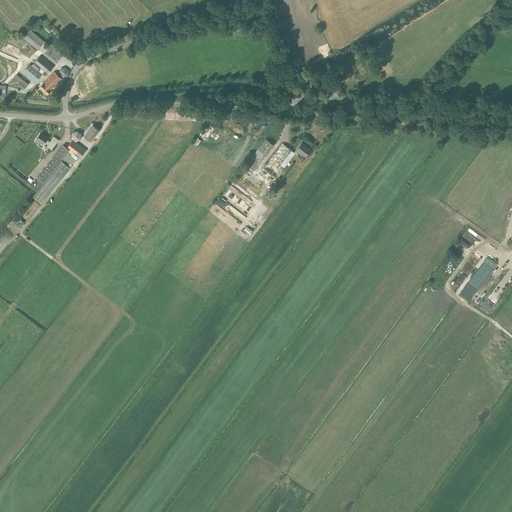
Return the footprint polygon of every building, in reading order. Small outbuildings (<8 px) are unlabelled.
[(22,37),(38,49),(44,41),(29,28),(22,37)] [(64,54),(52,45),(44,54),(56,64),(59,60),(64,54)] [(40,55),(34,62),(48,73),(53,67),(40,55)] [(35,82),(42,74),(29,63),(22,72),(35,82)] [(39,87),(47,94),(55,86),(59,82),(62,79),(55,71),(39,87)] [(20,81),(18,85),(25,90),(28,84),(16,74),(15,76),(20,81)] [(329,81),(327,75),(321,77),(322,79),(319,80),(320,81),(318,81),(317,80),(313,81),(314,82),(311,83),(313,89),(321,86),(320,83),(322,82),(323,83),(329,81)] [(100,131),(93,125),(84,136),(91,141),(100,131)] [(77,130),(72,133),(71,138),(76,141),(81,139),(82,134),(77,130)] [(39,142),(40,141),(44,144),(46,142),(49,144),(47,147),(52,150),(59,140),(54,137),(50,142),(47,140),(48,138),(40,133),(37,138),(37,139),(36,140),(36,141),(37,141),(37,142),(38,142),(39,142)] [(80,159),(86,151),(73,140),(67,148),(80,159)] [(294,152),(282,143),(263,169),(276,178),(295,154),(296,154),(298,151),(305,156),(310,149),(302,142),(294,152)] [(36,188),(37,189),(32,195),(42,203),(70,167),(61,160),(69,151),(63,146),(37,177),(38,178),(36,188)] [(244,230),(250,234),(253,231),(247,226),(244,230)]
